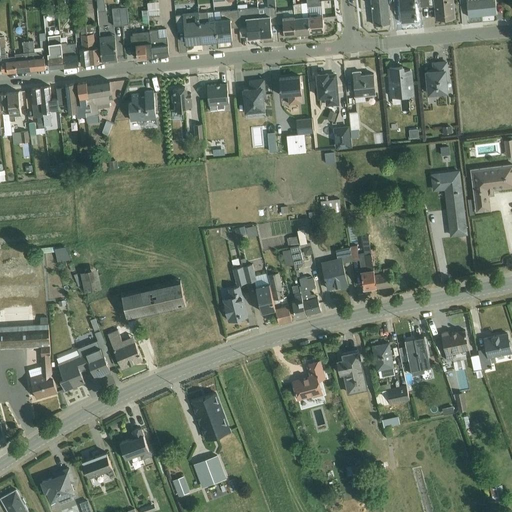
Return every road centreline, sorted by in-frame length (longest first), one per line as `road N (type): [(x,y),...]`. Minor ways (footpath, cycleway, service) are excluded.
road 1 (tertiary): [(0,465),(76,419),(195,365),(334,320),(511,283)]
road 2 (residential): [(0,81),(352,47)]
road 3 (residential): [(511,31),(352,47)]
